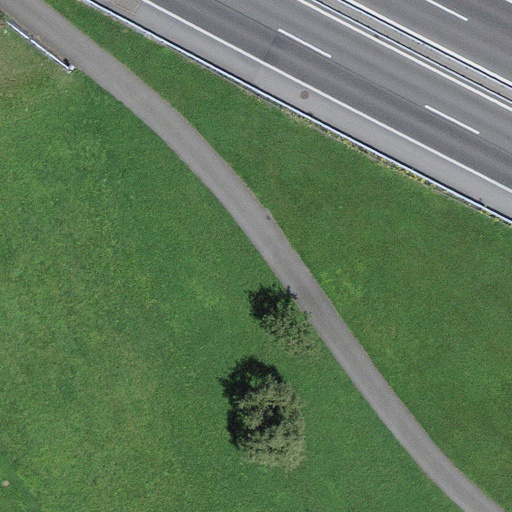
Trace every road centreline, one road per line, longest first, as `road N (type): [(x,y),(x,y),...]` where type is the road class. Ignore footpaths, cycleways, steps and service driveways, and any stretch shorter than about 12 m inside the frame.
road 1 (track): [(8,0),(169,125),(450,480),(488,511)]
road 2 (motorway): [(238,0),(511,143)]
